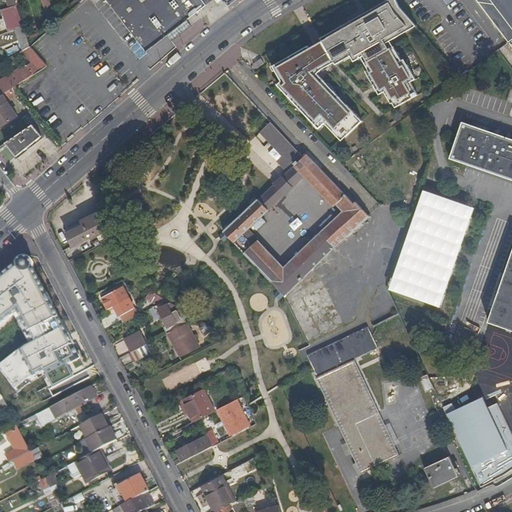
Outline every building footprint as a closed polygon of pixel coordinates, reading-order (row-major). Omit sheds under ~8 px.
[(42,0),(52,30),(58,24),(49,0),(42,0)] [(107,0),(143,46),(164,29),(186,13),(198,3),(196,1),(197,0),(107,0)] [(511,0),(475,0),(478,2),(511,47),(511,0)] [(334,126),(350,144),(370,124),(321,77),(359,56),(372,59),(402,112),(427,100),(414,85),(422,82),(415,72),(397,45),(426,30),(402,1),(285,70),(289,92),(325,131),(334,126)] [(18,4),(11,6),(17,28),(25,25),(18,4)] [(164,29),(168,34),(189,18),(186,13),(164,29)] [(17,28),(15,29),(22,50),(24,50),(32,46),(29,38),(25,25),(17,28)] [(0,97),(11,90),(13,89),(48,65),(32,46),(24,50),(39,66),(31,72),(27,63),(0,80),(0,97)] [(29,97),(38,88),(34,84),(25,92),(29,97)] [(11,90),(0,97),(0,121),(4,128),(20,118),(10,103),(3,108),(2,106),(16,97),(11,90)] [(271,117),(262,125),(283,152),(276,159),(288,170),(303,155),(271,117)] [(38,120),(34,123),(44,138),(50,133),(38,120)] [(461,121),(448,156),(511,178),(511,138),(491,131),(461,121)] [(44,138),(34,123),(7,142),(17,157),(44,138)] [(303,155),(288,170),(276,181),(226,227),(244,246),(281,285),(285,293),(300,275),(316,259),(327,247),(347,230),(368,214),(355,200),(353,201),(341,189),(320,167),(306,152),(303,155)] [(117,232),(111,209),(98,214),(96,211),(61,227),(71,246),(104,228),(107,237),(117,232)] [(410,213),(402,211),(399,223),(406,224),(410,213)] [(511,251),(488,321),(511,329),(511,251)] [(0,322),(15,311),(30,339),(23,343),(0,361),(0,369),(14,387),(27,376),(42,369),(51,386),(72,375),(66,363),(79,356),(31,266),(31,264),(31,262),(30,260),(29,258),(28,257),(27,256),(24,255),(22,255),(20,255),(18,256),(17,257),(16,259),(15,260),(14,261),(14,262),(0,272),(0,322)] [(121,322),(135,314),(120,287),(100,297),(106,308),(112,305),(121,322)] [(152,303),(157,294),(150,291),(145,299),(152,303)] [(164,299),(147,308),(153,319),(160,315),(168,331),(188,321),(195,316),(188,312),(181,316),(175,305),(164,299)] [(188,321),(168,331),(181,354),(200,344),(188,321)] [(122,338),(126,346),(143,337),(138,329),(122,338)] [(129,352),(130,352),(146,343),(143,337),(126,346),(129,352)] [(146,343),(130,352),(135,360),(151,351),(147,342),(146,343)] [(362,357),(322,374),(363,471),(403,454),(362,357)] [(419,377),(424,392),(433,388),(426,374),(419,377)] [(96,394),(89,383),(48,405),(54,416),(83,401),(96,394)] [(188,412),(193,421),(215,409),(203,387),(181,399),(186,408),(190,407),(191,410),(188,412)] [(1,396),(0,396),(0,418),(10,413),(6,406),(5,404),(1,396)] [(237,397),(216,408),(230,434),(251,423),(237,397)] [(181,399),(177,401),(185,414),(188,412),(191,410),(190,407),(186,408),(181,399)] [(84,437),(90,451),(96,448),(115,438),(108,424),(106,425),(99,412),(78,423),(85,436),(84,437)] [(15,422),(2,429),(12,448),(4,452),(8,460),(11,459),(29,449),(15,422)] [(212,444),(217,441),(211,429),(206,432),(209,437),(212,444)] [(175,450),(181,460),(209,445),(212,444),(209,437),(205,439),(205,437),(199,440),(198,438),(175,450)] [(74,459),(86,480),(107,469),(96,448),(90,451),(74,459)] [(33,457),(29,449),(11,459),(15,466),(33,457)] [(448,449),(423,461),(435,486),(460,474),(457,467),(459,466),(456,460),(454,461),(448,449)] [(43,476),(48,485),(55,481),(51,472),(43,476)] [(114,483),(123,501),(141,492),(145,489),(136,472),(114,483)] [(221,473),(199,485),(213,511),(229,503),(236,499),(221,473)] [(43,476),(38,479),(43,488),(48,485),(43,476)] [(46,494),(51,505),(57,502),(51,492),(46,494)] [(123,501),(118,504),(122,511),(134,511),(143,507),(148,505),(153,502),(149,495),(144,497),(141,492),(123,501)] [(213,511),(233,511),(229,503),(213,511)]
